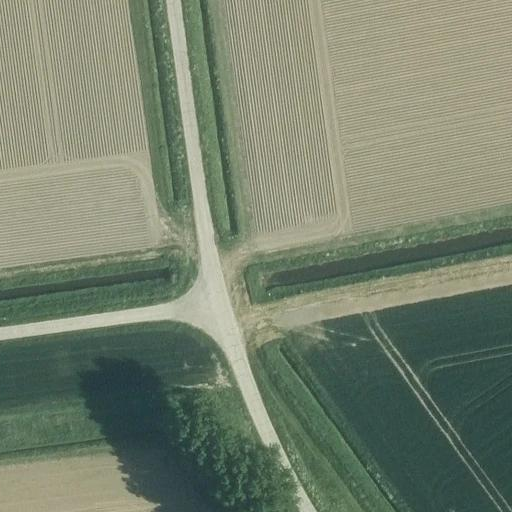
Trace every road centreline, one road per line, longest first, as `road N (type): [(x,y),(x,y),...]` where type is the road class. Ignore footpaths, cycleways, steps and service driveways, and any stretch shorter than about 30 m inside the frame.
road 1 (unclassified): [(217,302),(172,0)]
road 2 (unclassified): [(305,511),(271,453),(217,302)]
road 3 (unclassified): [(0,332),(217,302)]
